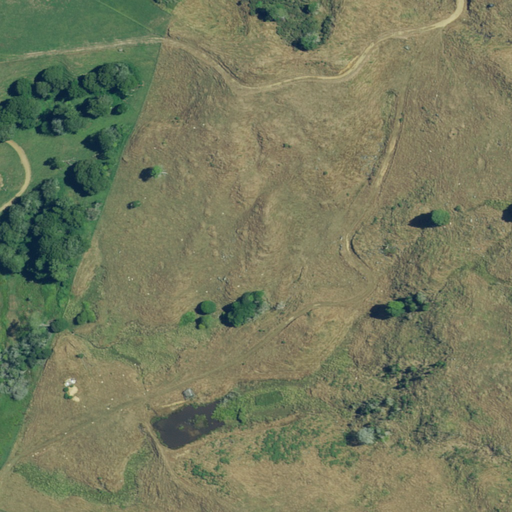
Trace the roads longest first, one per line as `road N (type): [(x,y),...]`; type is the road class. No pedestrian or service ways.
road 1 (track): [(424,31),(395,129),(348,236),(366,291),(349,304),(298,314),(233,362),(63,432),(0,475)]
road 2 (track): [(0,49),(33,55),(177,42),(247,89),(348,75),(386,35),(424,31),(459,0)]
